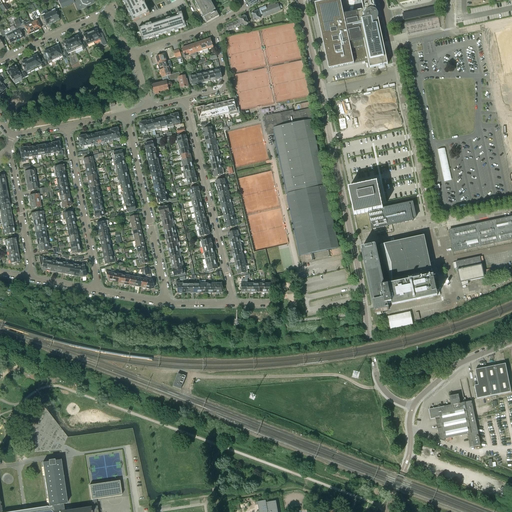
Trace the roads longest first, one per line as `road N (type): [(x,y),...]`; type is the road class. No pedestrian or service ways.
road 1 (residential): [(392,397),(375,369),(300,0)]
road 2 (residential): [(232,302),(184,99)]
road 3 (residential): [(167,302),(125,114)]
road 4 (residential): [(96,290),(65,127)]
road 5 (residential): [(392,397),(412,406),(448,371),(511,340)]
road 6 (residential): [(8,146),(31,278)]
road 7 (residential): [(0,61),(110,9)]
